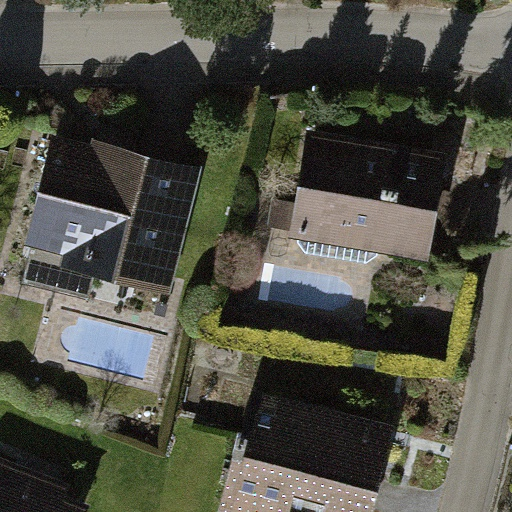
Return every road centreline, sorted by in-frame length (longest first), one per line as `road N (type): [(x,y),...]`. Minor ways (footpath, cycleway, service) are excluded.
road 1 (residential): [(0,54),(369,48),(511,71)]
road 2 (residential): [(467,511),(511,307)]
